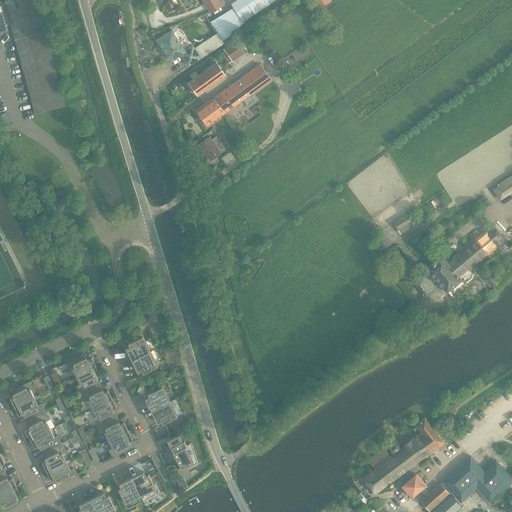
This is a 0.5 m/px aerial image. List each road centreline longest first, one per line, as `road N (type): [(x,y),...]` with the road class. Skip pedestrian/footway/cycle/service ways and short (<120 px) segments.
road 1 (unknown): [(167,125),(249,54),(275,76),(268,131),(183,190)]
road 2 (unclassified): [(222,466),(147,219)]
road 3 (residential): [(43,501),(151,446),(93,330)]
road 4 (residential): [(147,219),(183,190),(133,12)]
road 5 (unclassified): [(147,219),(83,0)]
